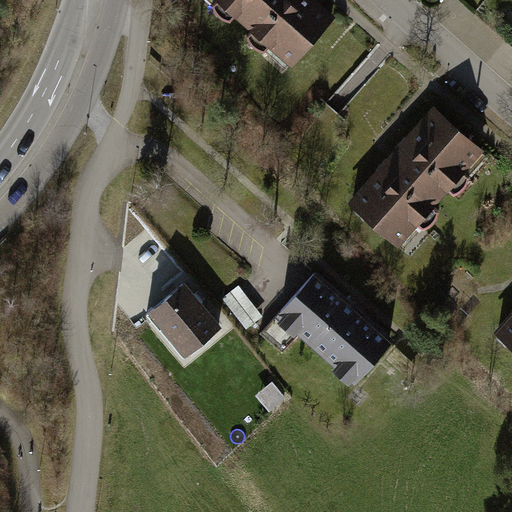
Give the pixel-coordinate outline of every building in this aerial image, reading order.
[(319,0),(211,0),(291,69),(337,15),(319,0)] [(445,109),(360,204),(411,249),(495,153),(445,109)] [(323,274),(285,316),(350,374),(387,332),(323,274)] [(190,282),(153,311),(184,351),(221,323),(190,282)] [(511,313),(498,329),(511,341),(511,313)]
